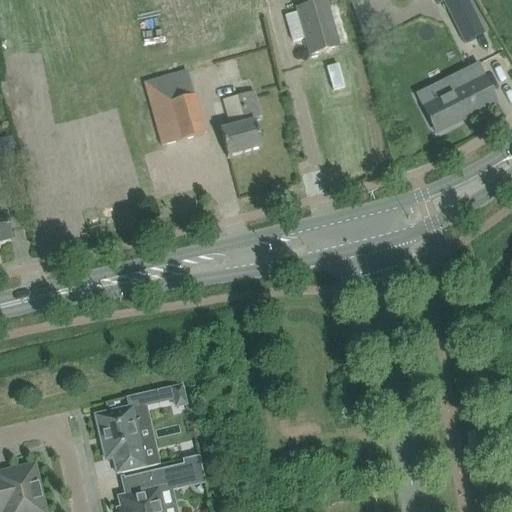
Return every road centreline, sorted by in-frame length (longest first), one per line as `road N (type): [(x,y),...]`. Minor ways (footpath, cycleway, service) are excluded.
road 1 (secondary): [(0,315),(364,247)]
road 2 (secondary): [(357,216),(0,301)]
road 3 (tertiary): [(414,511),(364,247)]
road 4 (secondary): [(511,150),(459,180),(357,216)]
road 5 (secondary): [(364,247),(431,225),(511,174)]
road 6 (residential): [(80,511),(63,437),(46,429),(0,440)]
